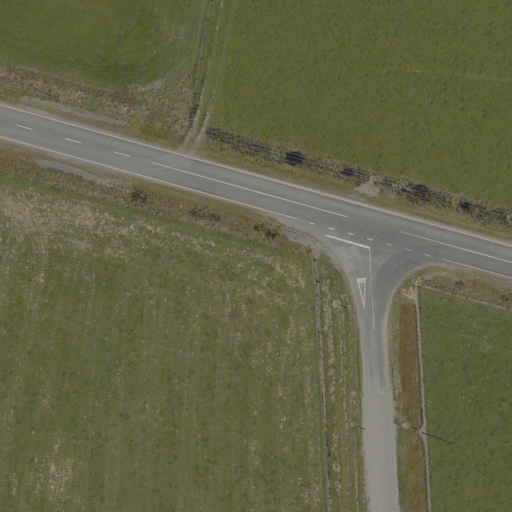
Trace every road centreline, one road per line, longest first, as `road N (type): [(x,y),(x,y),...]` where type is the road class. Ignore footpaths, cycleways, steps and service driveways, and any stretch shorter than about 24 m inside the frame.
road 1 (tertiary): [(0,120),(376,224)]
road 2 (unclassified): [(376,224),(369,248),(385,511)]
road 3 (tertiary): [(376,224),(511,262)]
